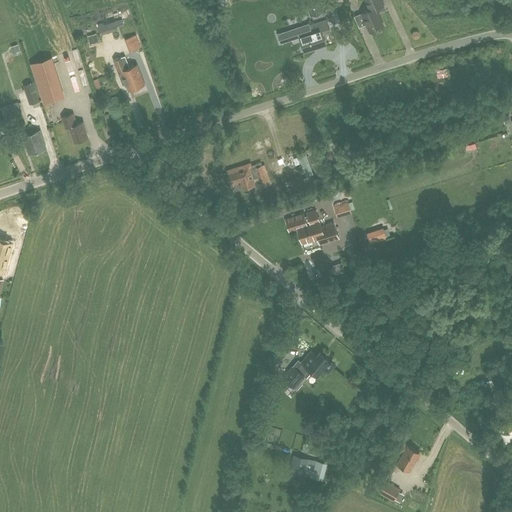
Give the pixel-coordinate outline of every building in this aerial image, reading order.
[(319,0),(304,0),(310,15),(323,11),(319,0)] [(369,13),(375,10),(384,7),(383,5),(384,3),(382,0),(365,0),(370,10),(368,11),(369,13)] [(369,13),(368,11),(362,13),(370,33),(374,31),(375,32),(380,30),(381,28),(384,27),(378,14),(377,14),(375,10),(369,13)] [(118,29),(117,26),(124,24),(122,18),(104,24),(104,22),(97,24),(101,35),(118,29)] [(289,31),(278,34),(281,44),(292,41),(300,38),(305,52),(313,49),(313,47),(325,43),(323,35),(330,33),(327,21),(310,27),(309,24),(289,31)] [(44,102),(63,96),(51,57),(32,64),(44,102)] [(129,90),(145,84),(137,64),(127,68),(122,57),(114,60),(118,72),(119,72),(123,84),(126,83),(129,90)] [(99,98),(104,96),(98,78),(93,80),(99,98)] [(39,101),(33,81),(23,85),(29,104),(39,101)] [(4,118),(21,112),(18,101),(1,107),(3,112),(4,118)] [(69,126),(74,141),(88,137),(83,122),(76,124),(73,113),(62,117),(65,127),(69,126)] [(29,154),(46,148),(40,130),(23,136),(29,154)] [(316,176),(328,172),(318,146),(307,150),(316,176)] [(250,165),(236,169),(244,198),(258,194),(250,165)] [(304,188),(315,184),(312,174),(301,178),(304,188)] [(291,190),(303,185),(299,175),(287,180),(291,190)] [(317,238),(319,243),(338,237),(334,223),(322,226),(319,218),(316,210),(308,212),(308,215),(304,216),(303,214),(286,219),(290,230),(298,227),(302,241),(311,238),(312,239),(317,238)] [(370,243),(386,238),(383,227),(366,233),(370,243)] [(0,239),(0,270),(5,272),(13,243),(0,239)] [(294,388),(300,381),(304,376),(306,377),(312,371),(317,375),(324,367),(329,372),(336,364),(320,351),(316,355),(311,350),(301,363),(298,360),(283,378),(294,388)] [(503,439),(506,444),(511,441),(511,424),(508,427),(505,423),(494,429),(500,440),(503,439)] [(409,469),(420,452),(408,445),(400,440),(396,448),(403,452),(397,462),(409,469)] [(371,486),(394,499),(400,489),(377,476),(371,486)]
